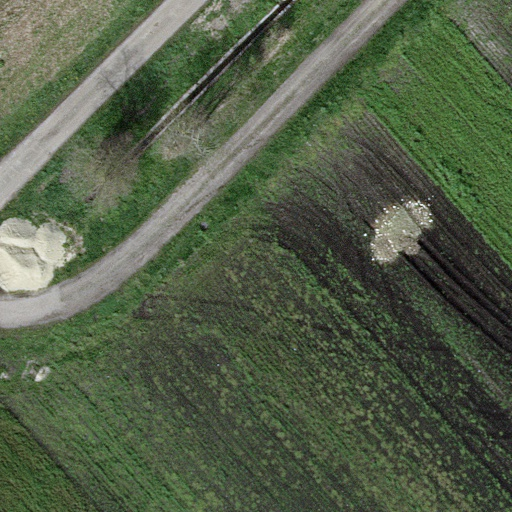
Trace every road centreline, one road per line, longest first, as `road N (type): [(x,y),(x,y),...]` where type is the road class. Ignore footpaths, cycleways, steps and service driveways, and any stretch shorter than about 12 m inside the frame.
road 1 (track): [(404,0),(144,259),(35,319),(0,314)]
road 2 (track): [(0,201),(195,0)]
